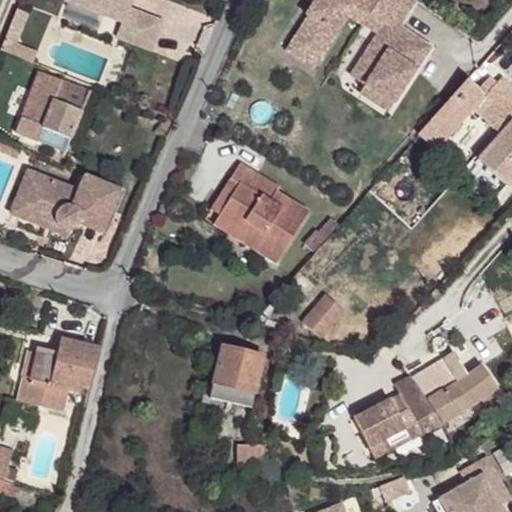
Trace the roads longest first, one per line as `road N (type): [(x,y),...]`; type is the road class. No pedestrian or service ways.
road 1 (residential): [(239,0),(124,264),(119,293)]
road 2 (residential): [(119,293),(63,511)]
road 3 (residential): [(119,293),(0,257)]
